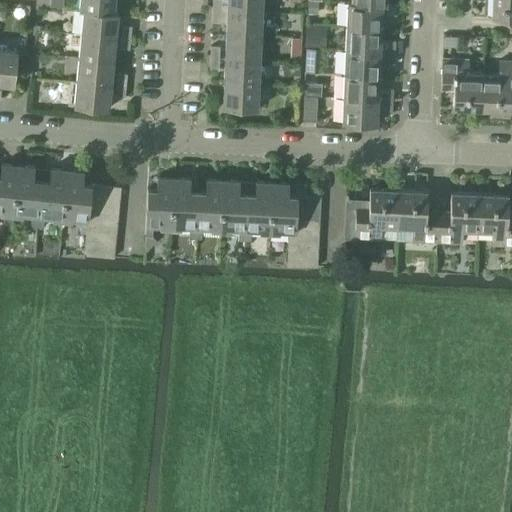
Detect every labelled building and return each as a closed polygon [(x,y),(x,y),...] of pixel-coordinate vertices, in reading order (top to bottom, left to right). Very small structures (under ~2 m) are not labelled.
[(79,0),(78,8),(83,8),(113,11),(114,0),(79,0)] [(211,0),(211,8),(220,9),(220,0),(211,0)] [(227,0),(227,9),(261,11),(261,0),(227,0)] [(308,0),(308,14),(317,14),(316,0),(308,0)] [(511,0),(491,0),(491,16),(509,17),(508,30),(511,29),(511,0)] [(347,1),(346,25),(380,26),(381,3),(351,1),(347,1)] [(385,15),(396,15),(396,4),(386,3),(385,15)] [(83,8),(81,32),(115,36),(117,12),(113,11),(83,8)] [(211,8),(210,20),(219,21),(220,9),(211,8)] [(227,9),(225,33),(259,35),(261,11),(227,9)] [(307,23),(306,46),(324,46),(325,24),(307,23)] [(123,25),(122,36),(130,37),(132,26),(123,25)] [(346,25),(344,49),(379,51),(380,26),(346,25)] [(81,32),(79,56),(112,59),(115,36),(81,32)] [(225,33),(224,57),(258,59),(259,35),(225,33)] [(122,36),(120,48),(129,49),(130,37),(122,36)] [(291,37),(290,61),(300,61),(301,37),(291,37)] [(385,39),(385,51),(394,51),(394,39),(385,39)] [(209,45),(208,56),(217,57),(218,45),(209,45)] [(0,47),(0,82),(13,84),(17,49),(0,47)] [(344,49),(344,73),(378,75),(379,51),(344,49)] [(385,51),(384,63),(393,63),(394,51),(385,51)] [(79,56),(76,80),(110,83),(112,59),(79,56)] [(208,56),(208,68),(217,69),(217,57),(208,56)] [(452,107),(480,108),(482,70),(467,69),(467,57),(441,56),(439,87),(453,87),(452,107)] [(224,57),(223,81),(257,83),(258,59),(224,57)] [(510,90),(511,89),(511,59),(498,59),(498,71),(482,70),(480,108),(509,109),(510,90)] [(118,72),(117,84),(126,85),(127,73),(118,72)] [(344,73),(342,97),(377,98),(378,75),(344,73)] [(76,80),(74,105),(108,108),(110,83),(76,80)] [(223,81),(221,106),(255,108),(257,83),(223,81)] [(304,82),(304,95),(316,95),(316,83),(304,82)] [(117,84),(116,96),(124,97),(126,85),(117,84)] [(383,87),(383,99),(392,99),(392,87),(383,87)] [(207,93),(206,105),(215,105),(216,93),(207,93)] [(302,119),(315,120),(316,95),(304,95),(302,119)] [(377,98),(342,97),(341,121),(376,123),(377,98)] [(383,99),(382,110),(391,111),(392,99),(383,99)] [(0,209),(3,210),(2,212),(12,213),(12,211),(17,164),(0,162),(0,209)] [(12,211),(12,213),(22,214),(22,212),(31,213),(30,225),(36,225),(41,168),(33,167),(33,165),(17,164),(12,211)] [(41,168),(36,225),(43,226),(44,214),(51,215),(51,217),(61,218),(61,216),(65,168),(49,167),(49,169),(41,168)] [(61,216),(61,218),(71,219),(71,217),(80,217),(79,229),(86,230),(86,229),(115,232),(116,220),(87,218),(88,206),(89,194),(90,182),(81,181),(82,169),(65,168),(61,216)] [(146,185),(144,234),(151,235),(151,229),(160,230),(160,232),(170,232),(170,226),(170,224),(172,175),(155,175),(155,186),(146,185)] [(170,224),(170,226),(180,227),(180,225),(189,225),(188,237),(194,237),(196,188),(196,176),(188,176),(172,175),(170,224)] [(196,188),(194,237),(201,238),(201,226),(209,226),(209,228),(219,228),(220,226),(222,177),(217,177),(204,177),(204,189),(196,188)] [(220,226),(219,228),(229,229),(229,227),(238,227),(237,239),(243,239),(246,180),(237,179),(238,178),(222,177),(220,226)] [(246,180),(243,239),(250,240),(251,228),(259,228),(258,230),(269,230),(269,228),(271,179),(254,179),(254,180),(246,180)] [(269,228),(269,230),(278,231),(278,229),(287,229),(286,240),(317,242),(317,230),(294,229),(294,216),(295,205),(295,192),(303,193),(304,184),(287,183),(287,180),(271,179),(269,228)] [(119,185),(90,182),(89,194),(118,197),(119,185)] [(346,212),(345,236),(353,236),(380,237),(380,224),(396,225),(398,187),(369,186),(368,205),(354,204),(354,212),(346,212)] [(410,239),(436,240),(437,209),(424,208),(426,189),(398,187),(396,225),(411,225),(410,239)] [(462,228),(477,229),(479,192),(450,190),(449,209),(437,209),(436,240),(462,241),(462,228)] [(318,206),(319,194),(303,193),(295,192),(295,205),(318,206)] [(492,243),(511,243),(511,212),(506,212),(507,193),(479,192),(477,229),(492,229),(492,243)] [(89,194),(88,206),(117,209),(118,197),(89,194)] [(295,205),(294,216),(318,218),(318,206),(295,205)] [(88,206),(87,218),(116,220),(117,209),(88,206)] [(294,216),(294,229),(317,230),(318,218),(294,216)] [(86,230),(85,241),(114,244),(115,232),(86,229),(86,230)] [(286,240),(286,252),(316,253),(317,242),(286,240)] [(85,241),(84,254),(113,256),(114,244),(85,241)] [(286,252),(285,264),(316,266),(316,253),(286,252)]
